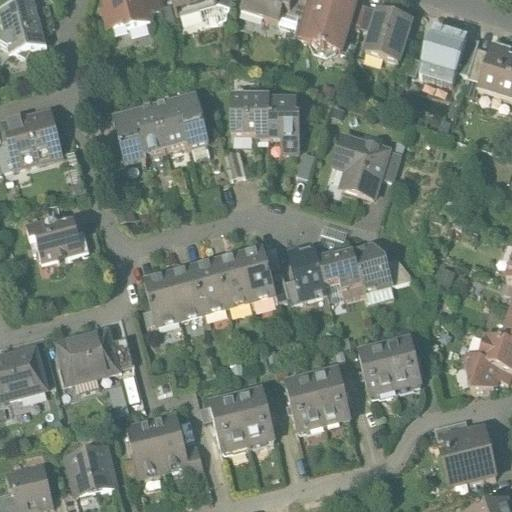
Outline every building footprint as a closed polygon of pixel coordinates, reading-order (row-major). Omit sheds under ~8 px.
[(41,0),(40,0),(0,7),(0,38),(3,52),(49,43),(41,0)] [(151,0),(99,0),(105,27),(155,17),(151,0)] [(219,0),(168,0),(172,13),(219,1),(219,0)] [(288,24),(295,0),(241,0),(239,9),(288,24)] [(344,51),(360,0),(309,0),(298,36),(344,51)] [(399,62),(414,17),(376,5),(362,50),(399,62)] [(417,64),(458,77),(471,35),(430,22),(417,64)] [(477,86),(511,96),(511,46),(492,40),(477,86)] [(196,90),(174,96),(187,146),(209,141),(196,90)] [(266,95),(228,95),(228,149),(266,149),(266,95)] [(304,95),(266,95),(266,149),(304,149),(304,95)] [(174,96),(153,101),(166,152),(187,146),(174,96)] [(153,101),(131,107),(144,158),(166,152),(153,101)] [(63,158),(51,104),(2,115),(14,169),(63,158)] [(131,107),(109,112),(123,163),(144,158),(131,107)] [(336,193),(381,204),(395,148),(338,133),(329,170),(341,174),(336,193)] [(28,227),(37,266),(85,255),(77,216),(28,227)] [(253,310),(278,304),(264,246),(240,252),(253,310)] [(315,247),(287,254),(299,307),(327,301),(326,296),(319,267),(317,256),(315,247)] [(228,315),(253,310),(240,252),(215,257),(228,315)] [(388,252),(357,259),(367,303),(397,296),(388,252)] [(204,321),(228,315),(215,257),(190,263),(204,321)] [(357,259),(319,267),(326,296),(341,293),(344,308),(367,303),(357,259)] [(179,326),(204,321),(190,263),(166,268),(179,326)] [(154,332),(179,326),(166,268),(141,274),(154,332)] [(511,310),(504,308),(493,338),(511,344),(511,310)] [(110,376),(99,330),(52,340),(62,387),(110,376)] [(412,337),(383,344),(395,394),(424,388),(412,337)] [(509,369),(511,369),(511,344),(493,338),(485,361),(509,369)] [(383,344),(355,351),(366,401),(395,394),(383,344)] [(345,345),(339,346),(341,354),(349,352),(347,347),(345,345)] [(36,347),(0,356),(0,410),(49,398),(36,347)] [(461,354),(468,394),(509,369),(485,361),(461,354)] [(323,431),(351,424),(339,372),(311,379),(323,431)] [(295,437),(323,431),(311,379),(283,385),(295,437)] [(266,388),(237,395),(250,452),(279,445),(266,388)] [(237,395),(208,402),(221,459),(250,452),(237,395)] [(179,415),(153,421),(166,476),(192,470),(179,415)] [(153,421),(125,428),(139,483),(166,476),(153,421)] [(442,468),(494,457),(489,434),(437,446),(442,468)] [(109,445),(63,456),(73,501),(120,490),(109,445)] [(442,468),(446,491),(499,479),(494,457),(442,468)] [(43,464),(7,472),(16,511),(38,511),(54,508),(43,464)] [(511,511),(511,495),(461,511),(511,511)]
